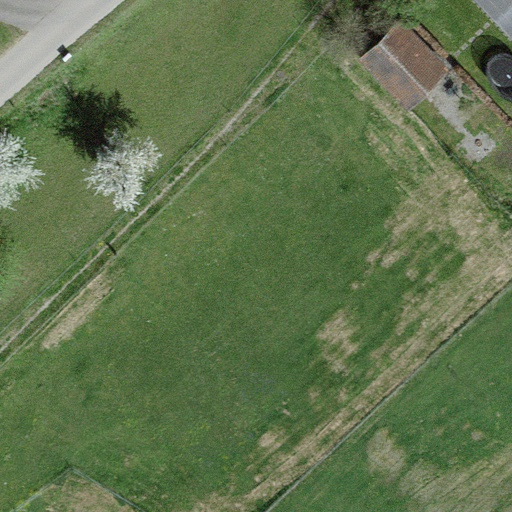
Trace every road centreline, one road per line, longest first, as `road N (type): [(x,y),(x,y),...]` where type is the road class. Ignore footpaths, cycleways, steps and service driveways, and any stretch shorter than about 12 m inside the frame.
road 1 (track): [(0,347),(198,156),(338,0)]
road 2 (unclassified): [(94,0),(0,81)]
